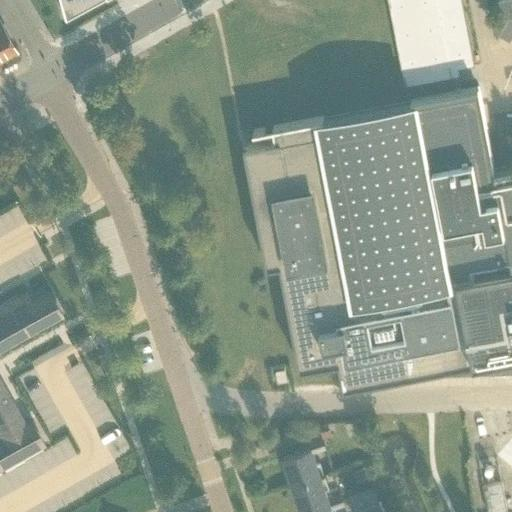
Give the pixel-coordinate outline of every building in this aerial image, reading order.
[(59,0),(63,14),(64,15),(92,0),(59,0)] [(388,0),(405,86),(460,76),(459,69),(464,68),(475,66),(462,0),(388,0)] [(0,55),(15,48),(0,20),(0,55)] [(323,121),(323,117),(272,126),(275,139),(245,144),(267,264),(278,262),(301,365),(339,358),(345,384),(511,353),(511,166),(501,169),(495,170),(479,87),(412,99),(413,103),(323,121)] [(0,466),(44,442),(31,419),(25,423),(0,378),(0,347),(62,314),(49,290),(32,300),(27,291),(19,296),(17,293),(2,302),(3,304),(0,306),(0,466)] [(329,427),(320,430),(322,437),(323,438),(332,435),(329,427)] [(284,456),(293,484),(321,475),(314,452),(326,448),(323,438),(322,437),(299,445),(301,451),(284,456)] [(328,498),(321,475),(293,484),(302,511),(304,511),(320,507),(322,511),(345,505),(342,494),(328,498)] [(351,495),(357,511),(383,511),(373,487),(368,488),(351,495)]
